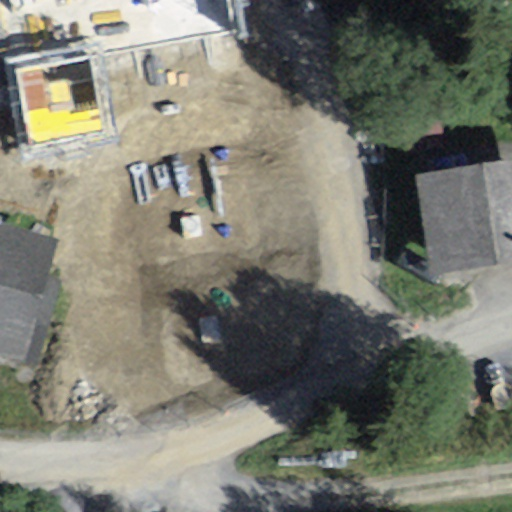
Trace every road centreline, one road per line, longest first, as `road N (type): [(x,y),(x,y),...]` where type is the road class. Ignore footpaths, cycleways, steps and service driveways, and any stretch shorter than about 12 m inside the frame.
road 1 (unknown): [(16,0),(103,214),(212,228),(269,418)]
road 2 (unclassified): [(0,454),(161,453),(511,322)]
